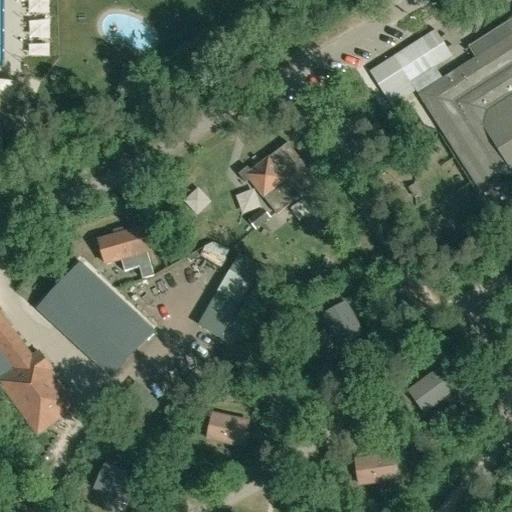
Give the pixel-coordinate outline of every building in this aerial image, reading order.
[(511,22),(471,49),(478,59),(443,81),(420,97),(478,186),(498,173),(511,175),(511,22)] [(437,31),(373,72),(395,106),(416,92),(420,97),(443,81),(435,69),(453,56),(437,31)] [(14,105),(9,103),(18,82),(0,80),(0,135),(9,139),(16,121),(22,123),(29,104),(16,99),(14,105)] [(278,215),(319,183),(288,143),(252,171),(249,167),(240,174),(246,183),(251,179),(278,215)] [(99,239),(107,265),(121,260),(125,272),(139,267),(143,280),(154,276),(148,253),(149,253),(141,227),(99,239)] [(249,284),(258,269),(239,258),(230,273),(249,284)] [(71,274),(39,310),(111,373),(143,337),(71,274)] [(182,282),(173,284),(178,305),(187,303),(182,282)] [(166,285),(150,292),(158,310),(174,303),(166,285)] [(346,303),(324,315),(340,346),(363,334),(346,303)] [(52,369),(39,352),(33,357),(0,312),(0,383),(38,434),(76,406),(50,370),(52,369)] [(461,385),(446,365),(409,391),(425,412),(461,385)] [(209,438),(243,446),(248,421),(214,413),(209,438)] [(357,459),(360,485),(395,479),(391,454),(357,459)] [(138,480),(105,466),(95,489),(127,503),(138,480)]
